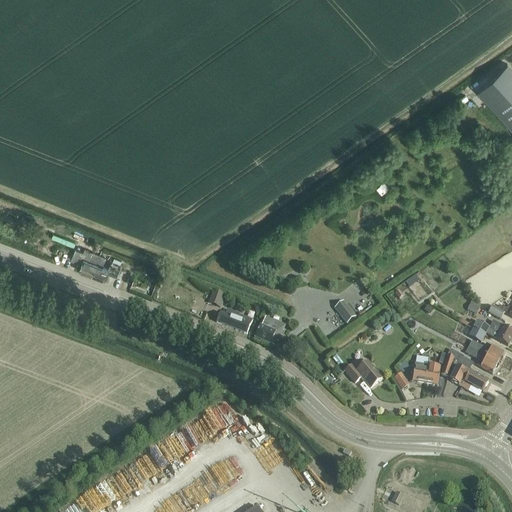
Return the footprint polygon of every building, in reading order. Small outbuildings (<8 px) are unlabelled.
[(511,69),(507,64),(477,91),(511,129),(511,69)] [(93,276),(101,256),(85,250),(84,253),(76,250),(72,261),(79,264),(77,270),(93,276)] [(101,256),(93,276),(109,283),(111,276),(117,278),(122,267),(121,267),(123,261),(118,259),(116,265),(112,263),(110,267),(103,264),(105,258),(101,256)] [(156,279),(159,272),(160,271),(158,271),(158,269),(154,267),(150,277),(156,279)] [(410,280),(405,283),(409,289),(413,285),(410,280)] [(220,310),(225,297),(213,292),(208,305),(220,310)] [(343,302),(335,309),(347,325),(355,318),(343,302)] [(467,311),(476,316),(480,307),(471,302),(467,311)] [(428,307),(424,312),(430,317),(434,312),(428,307)] [(488,314),(490,316),(489,318),(494,320),(495,318),(500,321),(504,315),(511,319),(511,309),(511,311),(507,308),(504,314),(492,307),(488,314)] [(248,337),(254,323),(228,313),(227,315),(225,314),(223,317),(221,316),(217,325),(248,337)] [(265,319),(261,329),(259,328),(254,340),(273,348),(275,343),(278,344),(285,327),(265,319)] [(477,322),(472,331),(484,337),(485,335),(490,338),(507,347),(511,338),(511,332),(502,327),(495,324),(492,331),(488,329),(477,322)] [(480,344),(484,337),(472,331),(468,337),(480,344)] [(501,358),(503,354),(488,346),(485,350),(472,342),(468,349),(497,365),(498,364),(500,364),(502,360),(501,358)] [(497,366),(497,365),(468,349),(465,354),(479,361),(476,367),(492,375),(494,371),(496,371),(498,368),(497,366)] [(447,378),(453,359),(447,357),(441,376),(447,378)] [(414,365),(411,383),(424,385),(427,368),(428,361),(428,360),(422,359),(421,365),(421,367),(414,365)] [(462,359),(459,364),(467,369),(469,370),(472,364),(462,359)] [(458,387),(460,388),(469,372),(466,371),(467,369),(459,364),(455,362),(452,368),(456,370),(449,382),(458,387)] [(361,380),(370,390),(382,380),(367,363),(356,373),(351,367),(344,373),(355,385),(361,380)] [(440,370),(427,368),(424,385),(437,387),(440,370)] [(460,388),(461,389),(468,392),(470,387),(471,388),(471,389),(475,391),(476,390),(482,394),(485,389),(486,389),(488,385),(487,384),(488,382),(469,372),(460,388)] [(401,375),(394,380),(402,391),(408,387),(401,375)] [(398,507),(403,498),(396,494),(391,503),(398,507)]
